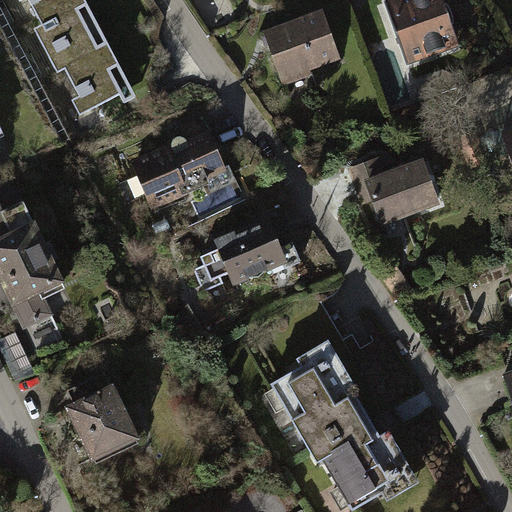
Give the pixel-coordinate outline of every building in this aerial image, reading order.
[(84,0),(20,0),(82,129),(134,105),(84,0)] [(446,0),(393,0),(391,1),(412,70),(463,55),(446,0)] [(326,13),(264,31),(280,85),(342,67),(326,13)] [(215,132),(135,158),(154,215),(233,189),(215,132)] [(387,158),(349,171),(357,192),(365,189),(378,227),(440,205),(424,161),(393,172),(387,158)] [(271,222),(215,244),(233,289),(288,267),(271,222)] [(35,225),(0,240),(0,282),(12,310),(62,289),(35,225)] [(332,364),(276,394),(340,511),(346,511),(397,484),(332,364)] [(115,386),(66,406),(91,467),(140,447),(115,386)]
